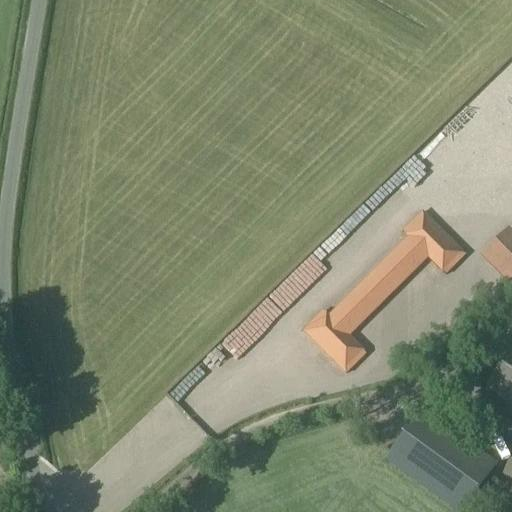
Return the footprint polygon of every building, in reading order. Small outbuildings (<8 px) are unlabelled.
[(511,71),(491,90),(511,113),(511,71)] [(303,332),(345,375),(365,355),(347,337),(426,258),(444,276),(464,256),(422,214),(402,234),(408,239),(328,318),(323,313),(303,332)] [(511,233),(508,230),(481,257),(511,288),(511,233)] [(235,327),(269,358),(282,345),(248,313),(235,327)] [(484,390),(511,407),(511,347),(484,390)] [(424,409),(384,463),(451,511),(461,511),(497,464),(424,409)]
